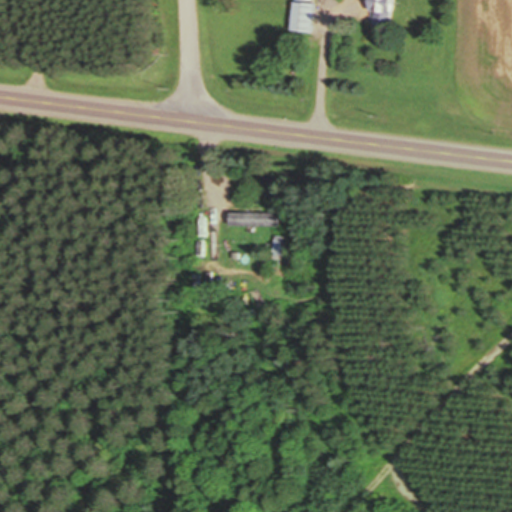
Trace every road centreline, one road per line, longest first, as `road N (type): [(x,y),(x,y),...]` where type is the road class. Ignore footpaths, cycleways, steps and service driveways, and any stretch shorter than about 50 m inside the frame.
road 1 (tertiary): [(0,97),(511,161)]
road 2 (residential): [(195,122),(188,0)]
